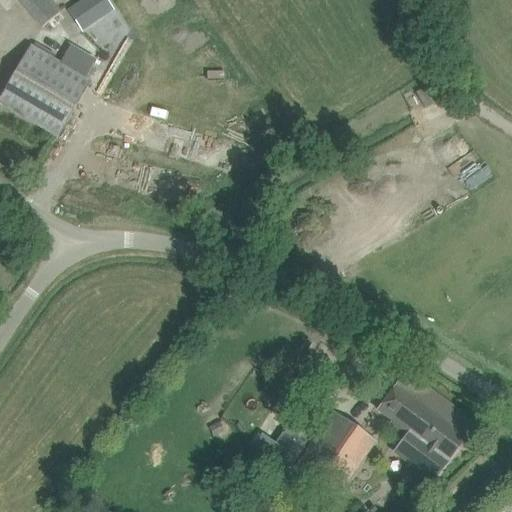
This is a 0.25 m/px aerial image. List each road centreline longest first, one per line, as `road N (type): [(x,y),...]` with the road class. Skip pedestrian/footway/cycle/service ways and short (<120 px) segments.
road 1 (unclassified): [(511,409),(307,283),(178,246),(74,240)]
road 2 (unclassified): [(0,339),(74,240)]
